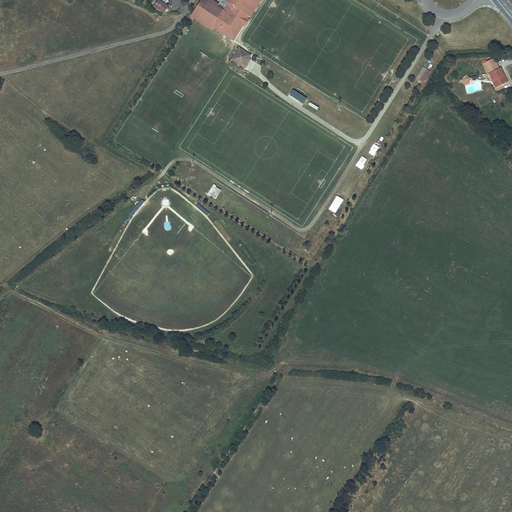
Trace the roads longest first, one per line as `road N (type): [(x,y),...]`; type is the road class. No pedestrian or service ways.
road 1 (track): [(0,297),(14,293),(95,334),(243,369),(336,369),(391,379),(511,424)]
road 2 (unknown): [(443,10),(367,139),(352,140),(310,114)]
